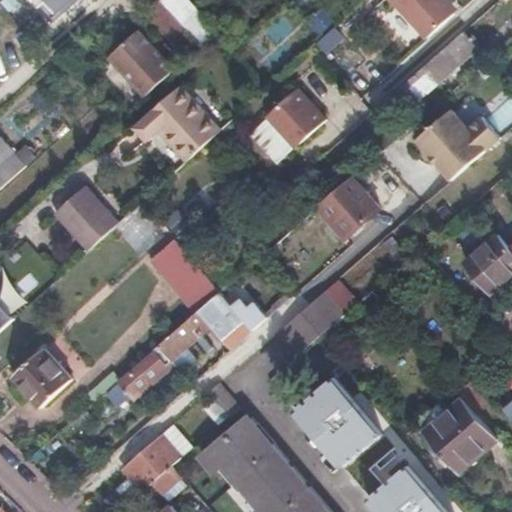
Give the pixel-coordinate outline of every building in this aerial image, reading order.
[(36,0),(55,21),(77,0),(36,0)] [(161,0),(148,12),(173,42),(188,28),(186,25),(162,0),(161,0)] [(186,25),(200,13),(188,0),(163,0),(186,25)] [(392,0),(428,38),(456,12),(445,0),(392,0)] [(445,0),(456,12),(459,10),(450,0),(445,0)] [(315,35),(336,29),(330,10),(309,17),(315,35)] [(203,44),(217,32),(200,13),(186,25),(188,28),(203,44)] [(329,53),(348,39),(339,28),(320,42),(329,53)] [(112,56),(147,95),(175,70),(140,31),(112,56)] [(479,48),(465,31),(406,84),(421,100),(479,48)] [(57,60),(47,69),(54,77),(65,67),(57,60)] [(223,129),(183,85),(136,126),(149,141),(161,131),(164,128),(171,137),(168,139),(188,161),(223,129)] [(329,119),(300,87),(268,115),(297,148),(329,119)] [(452,181),(502,138),(484,117),(469,130),(452,111),(418,142),(452,181)] [(161,131),(168,139),(171,137),(164,128),(161,131)] [(0,189),(37,156),(27,145),(17,154),(2,136),(0,138),(0,189)] [(397,142),(385,152),(401,170),(413,160),(397,142)] [(278,198),(254,170),(246,177),(270,205),(278,198)] [(383,209),(354,177),(320,206),(349,239),(383,209)] [(121,222),(88,185),(57,213),(90,250),(121,222)] [(229,265),(193,224),(177,239),(212,280),(229,265)] [(467,263),(493,293),(511,276),(511,247),(501,234),(467,263)] [(403,248),(393,236),(385,243),(394,255),(403,248)] [(222,292),(177,239),(152,260),(197,313),(222,292)] [(222,292),(197,313),(159,346),(161,348),(121,382),(133,396),(147,384),(159,373),(163,377),(176,365),(173,361),(213,326),(224,340),(246,321),(222,292)] [(325,293),(280,332),(300,355),(328,330),(339,321),(345,315),(325,293)] [(0,303),(0,333),(15,320),(0,303)] [(246,321),(224,340),(232,349),(254,330),(246,321)] [(346,330),(339,321),(328,330),(336,339),(346,330)] [(74,378),(46,348),(15,377),(42,407),(74,378)] [(151,388),(163,377),(159,373),(147,384),(151,388)] [(357,378),(346,388),(356,399),(367,389),(357,378)] [(479,415),(491,404),(471,381),(459,392),(464,398),(479,415)] [(119,385),(107,395),(118,409),(130,399),(119,385)] [(211,392),(204,399),(224,422),(231,415),(211,392)] [(479,415),(464,398),(450,410),(425,432),(460,473),(500,439),(479,415)] [(425,432),(450,410),(443,401),(418,424),(425,432)] [(329,511),(249,417),(203,457),(216,471),(225,463),(265,511),(329,511)] [(448,484),(393,420),(388,424),(386,430),(367,422),(360,441),(378,449),(380,443),(397,462),(384,473),(378,489),(382,493),(373,501),(382,511),(413,511),(422,491),(419,488),(425,483),(426,483),(441,489),(448,484)] [(194,447),(175,425),(163,434),(183,457),(194,447)] [(174,465),(183,457),(163,434),(125,468),(145,491),(154,482),(164,494),(184,477),(174,465)]
